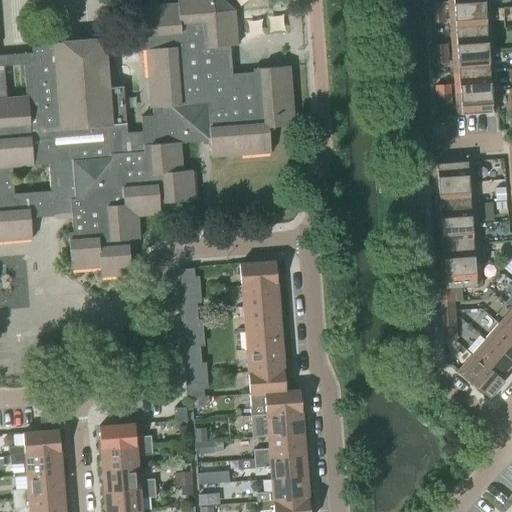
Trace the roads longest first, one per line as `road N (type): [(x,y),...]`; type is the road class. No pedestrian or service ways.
road 1 (residential): [(76,393),(169,385),(161,253),(304,241)]
road 2 (residential): [(424,144),(416,160),(431,360),(502,425)]
road 3 (residential): [(334,511),(304,241)]
road 4 (residential): [(413,0),(424,144)]
